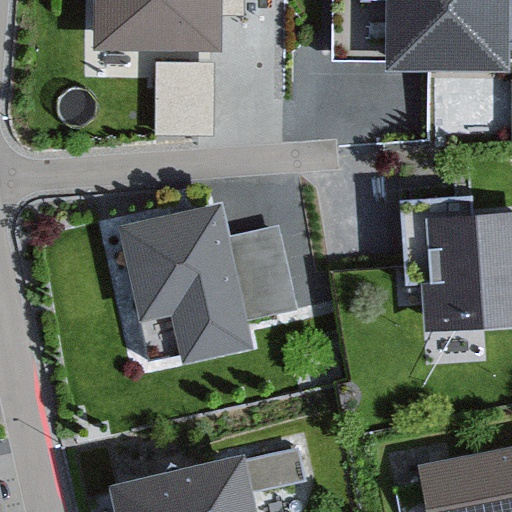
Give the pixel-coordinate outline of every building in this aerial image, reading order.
[(214,0),(105,0),(108,44),(216,40),(214,0)] [(503,0),(402,0),(401,66),(502,68),(503,0)] [(511,200),(428,199),(426,325),(511,326),(511,200)] [(216,208),(126,228),(143,304),(180,296),(192,349),(245,338),(216,208)] [(511,511),(511,459),(426,474),(432,511),(511,511)] [(243,511),(232,460),(117,487),(123,511),(243,511)]
